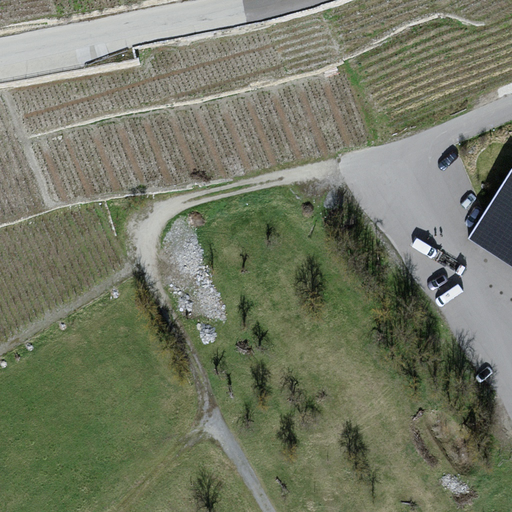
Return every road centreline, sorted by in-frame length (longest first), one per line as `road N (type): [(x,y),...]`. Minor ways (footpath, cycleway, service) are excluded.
road 1 (track): [(421,164),(341,167),(183,200),(160,212),(148,232),(146,262),(222,432)]
road 2 (unclassified): [(0,65),(288,0)]
